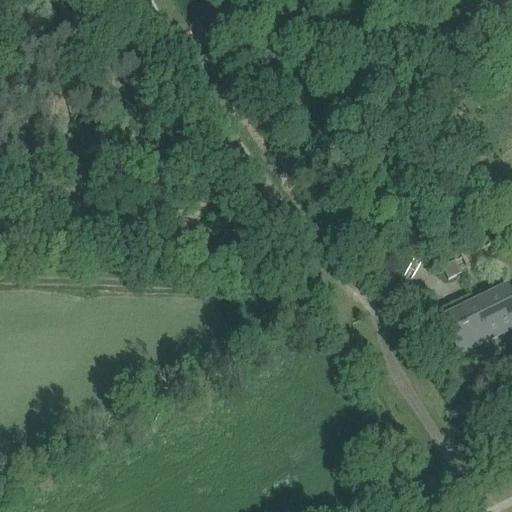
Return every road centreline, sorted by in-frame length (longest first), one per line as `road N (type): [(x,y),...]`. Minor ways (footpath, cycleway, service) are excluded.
road 1 (track): [(147,0),(251,164),(331,270),(370,300),(386,355),(478,511)]
road 2 (track): [(0,274),(270,285),(331,270)]
